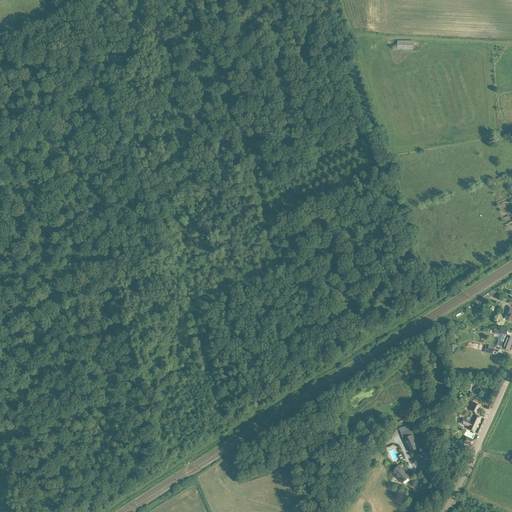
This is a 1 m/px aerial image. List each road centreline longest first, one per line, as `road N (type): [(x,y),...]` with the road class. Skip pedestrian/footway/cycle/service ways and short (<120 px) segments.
road 1 (track): [(104,511),(316,379)]
road 2 (unclassified): [(444,511),(511,368)]
